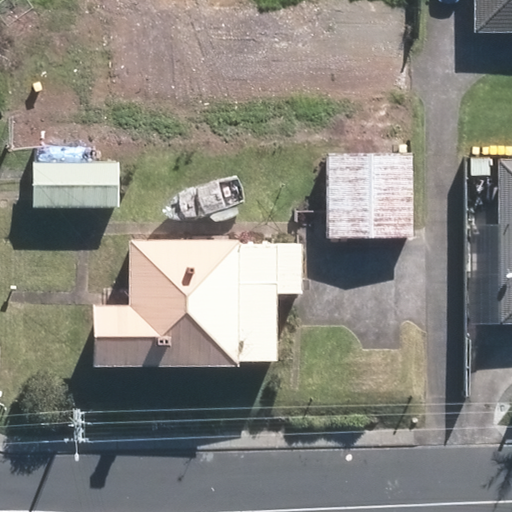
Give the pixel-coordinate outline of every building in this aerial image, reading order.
[(194,0),(86,0),(89,115),(320,109),(317,15),(195,18),(194,0)] [(511,0),(470,0),(472,34),(511,33),(511,0)] [(396,159),(322,161),(323,238),(398,236),(396,159)] [(112,206),(111,167),(27,170),(28,208),(112,206)] [(511,168),(492,170),(496,325),(511,324),(511,168)] [(282,252),(120,256),(122,317),(83,318),(85,365),(256,360),(254,292),(283,291),(282,252)]
